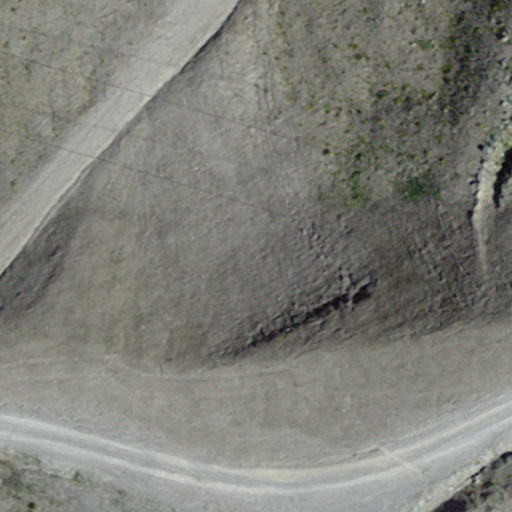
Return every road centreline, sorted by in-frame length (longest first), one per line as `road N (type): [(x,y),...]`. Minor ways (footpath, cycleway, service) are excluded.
road 1 (track): [(0,431),(205,490),(328,511)]
road 2 (track): [(376,511),(511,450)]
